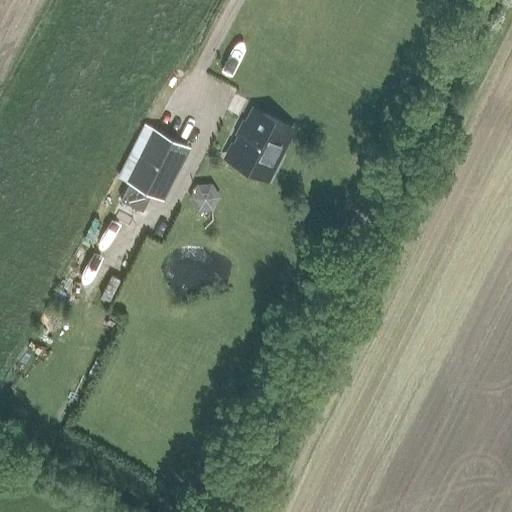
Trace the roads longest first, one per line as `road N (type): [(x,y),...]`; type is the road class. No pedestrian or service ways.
road 1 (unclassified): [(221,511),(488,0)]
road 2 (track): [(235,0),(177,110)]
